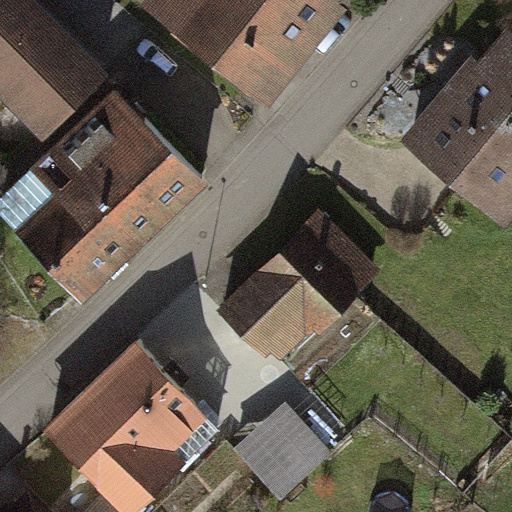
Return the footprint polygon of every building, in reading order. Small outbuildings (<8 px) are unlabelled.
[(105,70),(30,0),(0,0),(0,88),(46,132),(105,70)] [(150,0),(261,88),(330,0),(150,0)] [(511,208),(511,37),(505,32),(477,67),(469,61),(409,135),(507,215),(511,208)] [(142,236),(201,177),(112,88),(53,147),(142,236)] [(0,210),(83,294),(142,236),(53,147),(0,199),(0,210)] [(384,271),(326,210),(227,305),(285,365),(384,271)] [(124,511),(218,426),(140,341),(40,434),(103,502),(112,511),(124,511)] [(295,399),(239,445),(283,499),(340,453),(295,399)] [(5,511),(0,505),(0,511),(112,511),(103,502),(91,511),(55,511),(38,493),(16,511),(5,511)]
